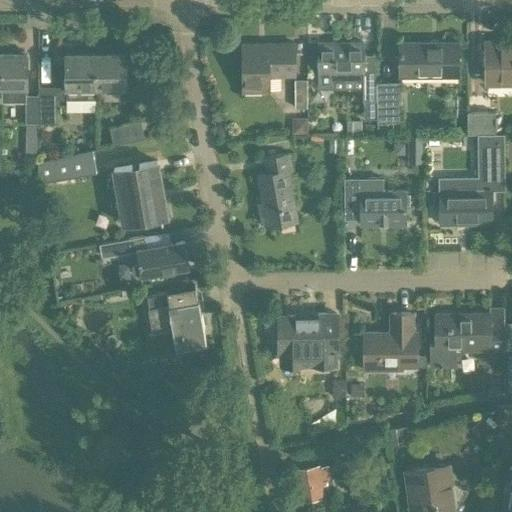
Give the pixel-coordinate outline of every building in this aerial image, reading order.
[(511,40),(486,41),(486,84),(511,83),(511,40)] [(401,42),(401,76),(459,75),(459,41),(401,42)] [(364,55),(364,42),(318,43),(319,72),(321,72),(320,82),(324,86),(330,86),(333,82),(333,81),(363,80),(363,75),(376,75),(376,55),(364,55)] [(243,44),(243,75),(243,91),(269,91),(269,75),(295,75),(295,43),(243,44)] [(96,53),(66,53),(66,87),(66,100),(97,100),(97,88),(96,53)] [(126,53),(96,53),(97,88),(126,88),(126,53)] [(1,54),(1,87),(1,102),(26,102),(26,95),(27,95),(27,54),(1,54)] [(363,80),(363,101),(377,101),(376,75),(363,75),(363,80)] [(295,108),(308,108),(308,80),(295,80),(295,108)] [(378,119),(388,119),(402,119),(401,84),(377,85),(378,119)] [(66,87),(39,88),(39,95),(39,124),(58,124),(57,100),(66,100),(66,87)] [(39,124),(39,95),(27,95),(26,95),(26,102),(26,124),(39,124)] [(478,134),(497,134),(496,112),(468,112),(468,134),(469,134),(478,134)] [(109,128),(113,145),(144,138),(140,121),(109,128)] [(37,131),(28,131),(28,153),(37,153),(37,131)] [(441,223),(492,222),(492,191),(488,191),(488,187),(505,186),(505,158),(505,133),(497,134),(478,134),(479,180),(468,180),(468,178),(440,179),(441,223)] [(422,136),(410,136),(410,149),(422,149),(422,136)] [(93,150),(38,162),(39,183),(97,173),(93,150)] [(291,154),(265,158),(267,174),(258,175),(265,212),(260,213),(262,224),(267,224),(267,227),(297,222),(289,171),(293,170),(291,154)] [(113,170),(124,225),(167,216),(157,161),(113,170)] [(383,178),(345,178),(346,218),(362,218),(362,224),(406,223),(405,191),(383,191),(383,178)] [(145,237),(119,241),(121,254),(136,252),(139,265),(140,265),(142,276),(189,268),(184,242),(147,249),(145,237)] [(150,308),(149,309),(153,332),(173,328),(177,348),(207,343),(199,300),(198,300),(195,286),(169,291),(148,295),(150,308)] [(416,365),(417,365),(417,331),(413,331),(413,312),(391,312),(391,331),(365,332),(365,370),(402,369),(402,361),(416,361),(416,365)] [(491,324),(490,312),(435,314),(436,340),(431,340),(432,366),(455,365),(455,346),(490,346),(490,350),(505,350),(505,323),(491,324)] [(336,363),(336,351),(338,351),(338,313),(319,313),(319,315),(280,316),(280,350),(282,350),(282,364),(336,363)] [(334,395),(345,395),(346,395),(345,379),(333,379),(334,395)] [(511,409),(503,410),(505,427),(511,426),(511,409)] [(351,478),(353,492),(365,489),(361,459),(335,463),(338,480),(351,478)] [(440,511),(442,511),(458,510),(468,488),(452,479),(450,464),(429,467),(426,465),(417,467),(414,469),(406,470),(411,511),(437,508),(440,511)] [(332,479),(329,480),(327,466),(319,467),(318,465),(294,470),(300,502),(335,495),(332,479)] [(511,511),(511,467),(509,467),(502,511),(511,511)]
